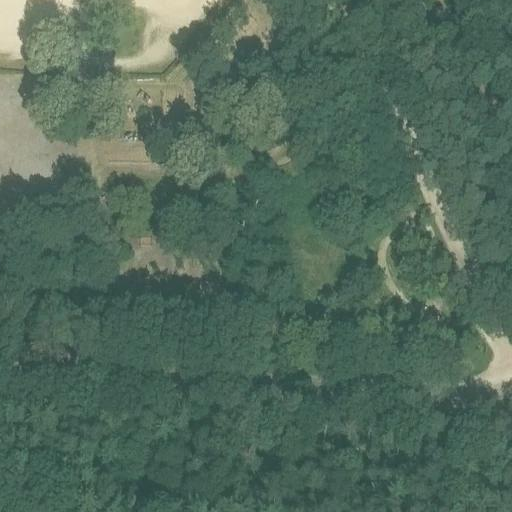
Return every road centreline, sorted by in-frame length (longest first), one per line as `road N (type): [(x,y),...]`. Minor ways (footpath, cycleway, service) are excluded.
road 1 (unclassified): [(482,397),(0,368)]
road 2 (track): [(511,379),(332,0)]
